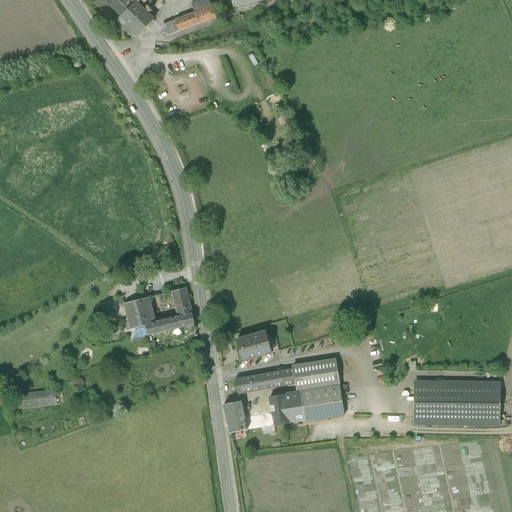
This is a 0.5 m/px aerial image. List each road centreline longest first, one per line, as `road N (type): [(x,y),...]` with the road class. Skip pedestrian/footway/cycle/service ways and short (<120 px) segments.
road 1 (tertiary): [(70,0),(148,116),(179,184),(229,511)]
road 2 (track): [(355,511),(340,438),(348,425),(511,431)]
